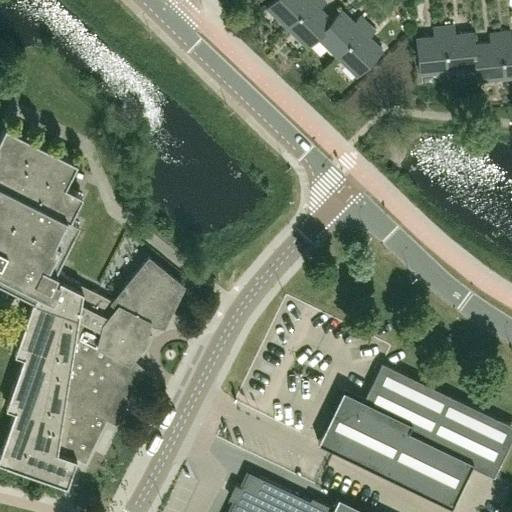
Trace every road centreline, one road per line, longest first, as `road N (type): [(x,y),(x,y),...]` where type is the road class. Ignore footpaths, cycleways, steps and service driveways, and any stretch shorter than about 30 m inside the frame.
road 1 (residential): [(131,511),(234,319),(345,190)]
road 2 (residential): [(161,10),(345,190)]
road 3 (residential): [(511,331),(463,301),(345,190)]
